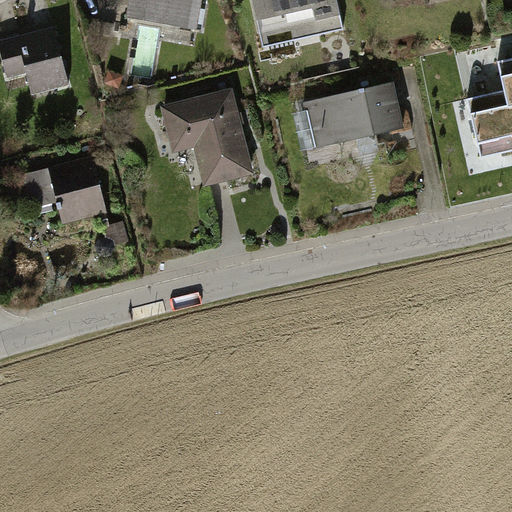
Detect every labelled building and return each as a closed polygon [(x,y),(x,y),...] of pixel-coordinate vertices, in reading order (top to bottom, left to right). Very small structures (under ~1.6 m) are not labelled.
[(199,0),(126,0),(123,18),(193,31),(199,0)] [(254,0),(261,31),(319,18),(323,33),(346,28),(339,0),(254,0)] [(57,25),(0,38),(0,47),(7,77),(28,72),(34,97),(72,88),(57,25)] [(502,81),(465,89),(480,159),(511,152),(511,53),(497,56),(502,81)] [(304,99),(317,150),(403,128),(391,78),(304,99)] [(196,150),(205,182),(251,170),(228,86),(161,104),(175,156),(196,150)] [(94,156),(23,173),(27,189),(54,183),(63,221),(107,211),(94,156)] [(121,222),(104,226),(106,236),(99,238),(96,244),(98,252),(104,255),(111,253),(115,247),(114,242),(125,239),(121,222)]
